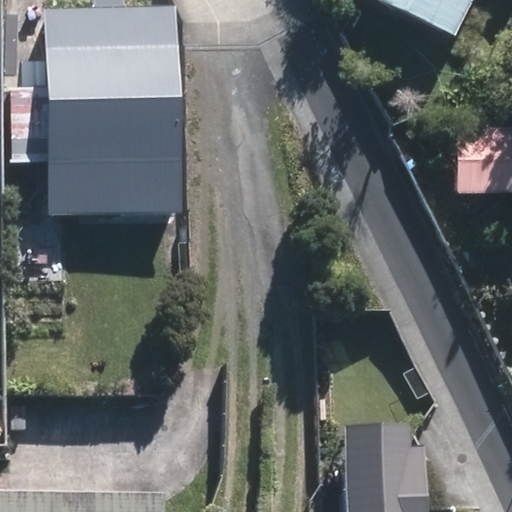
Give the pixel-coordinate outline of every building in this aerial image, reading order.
[(388,0),(463,36),(480,0),(388,0)] [(189,217),(183,7),(48,11),(49,88),(10,89),(13,207),(53,206),(53,221),(189,217)] [(511,129),(464,129),(464,196),(511,195),(511,129)] [(395,438),(336,437),(334,511),(408,511),(410,462),(395,462),(395,438)] [(170,511),(171,497),(0,492),(0,511),(170,511)]
